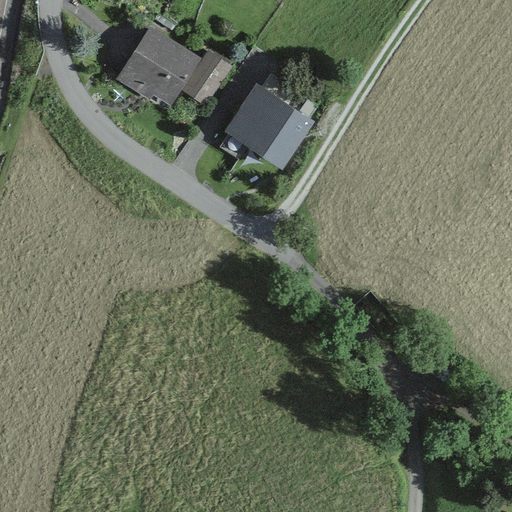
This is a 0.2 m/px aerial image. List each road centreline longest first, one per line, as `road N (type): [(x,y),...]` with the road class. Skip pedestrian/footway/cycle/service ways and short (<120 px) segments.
road 1 (residential): [(50,0),(60,60),(97,122),(267,243)]
road 2 (track): [(423,0),(267,243)]
road 3 (track): [(511,423),(391,344)]
